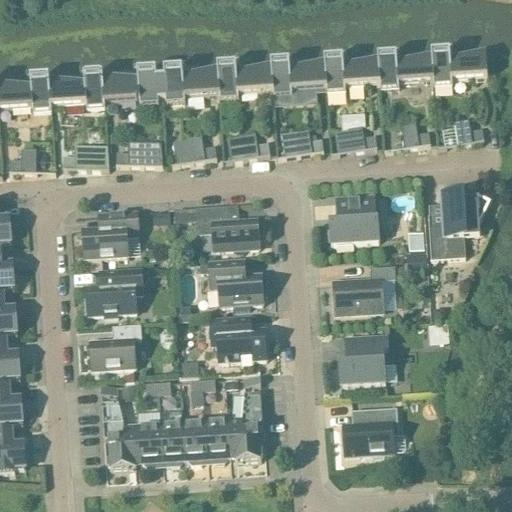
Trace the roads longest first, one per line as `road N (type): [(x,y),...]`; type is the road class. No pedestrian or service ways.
road 1 (residential): [(313,511),(289,197)]
road 2 (residential): [(68,511),(49,236),(54,206)]
road 3 (residential): [(54,206),(66,198),(266,187),(289,197)]
road 4 (residential): [(289,197),(306,177),(490,161)]
road 5 (residential): [(356,511),(511,503)]
